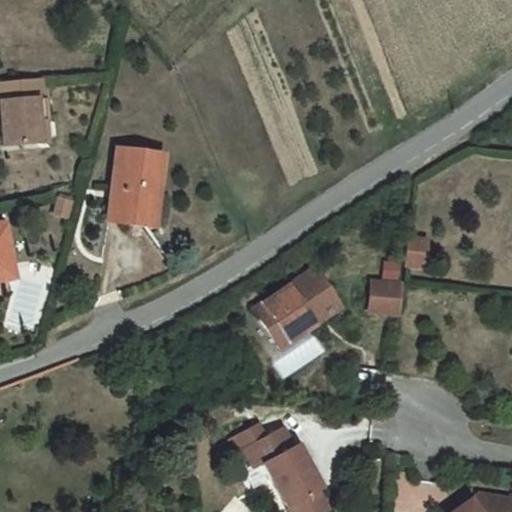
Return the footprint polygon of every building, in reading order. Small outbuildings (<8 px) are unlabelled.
[(32,75),(0,78),(0,140),(31,137),(28,117),(36,118),(32,75)] [(113,150),(102,217),(139,224),(145,192),(151,195),(157,156),(113,150)] [(429,270),(431,239),(410,238),(408,269),(429,270)] [(0,277),(11,275),(7,257),(0,258),(0,277)] [(248,314),(272,352),(309,334),(309,319),(328,309),(308,273),(248,314)] [(366,318),(393,320),(396,288),(369,284),(366,318)] [(226,436),(235,453),(256,441),(247,424),(226,436)] [(258,469),(279,510),(312,492),(316,489),(293,447),(287,450),(275,429),(256,441),(235,453),(248,474),(258,469)] [(312,492),(279,510),(280,511),(322,511),(323,511),(312,492)] [(511,511),(511,497),(474,493),(449,511),(511,511)]
